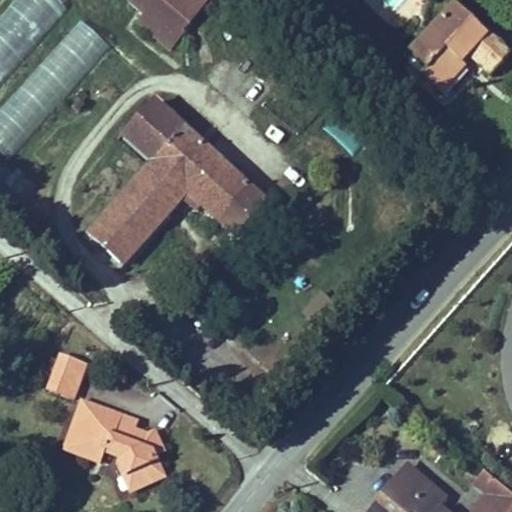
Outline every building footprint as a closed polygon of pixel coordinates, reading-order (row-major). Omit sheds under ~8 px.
[(172,46),(189,26),(208,3),(204,0),(132,0),(130,3),(139,11),(141,7),(148,13),(142,21),(142,24),(167,45),(168,46),(172,46)] [(455,7),(410,56),(427,71),(421,77),(439,94),(446,86),(464,67),(460,63),(468,55),(491,76),(509,57),(455,7)] [(317,100),(272,98),(271,124),(316,126),(317,100)] [(267,204),(155,104),(123,139),(152,165),(88,235),(123,267),(184,200),(187,197),(191,200),(199,207),(202,210),(235,239),(267,204)] [(187,197),(184,200),(198,213),(202,210),(199,207),(191,200),(187,197)] [(300,316),(316,332),(337,311),(321,295),(300,316)] [(247,361),(274,381),(299,349),(272,328),(247,361)] [(86,366),(60,357),(48,391),(74,401),(86,366)] [(147,436),(134,431),(120,426),(122,418),(82,403),(65,451),(99,463),(104,452),(121,459),(119,466),(131,493),(165,478),(155,457),(164,454),(155,433),(147,436)] [(120,426),(134,431),(122,418),(120,426)] [(379,502),(370,511),(437,511),(439,510),(447,500),(412,471),(383,505),(379,502)] [(511,496),(484,473),(474,486),(487,497),(474,511),(510,511),(511,510),(511,496)]
